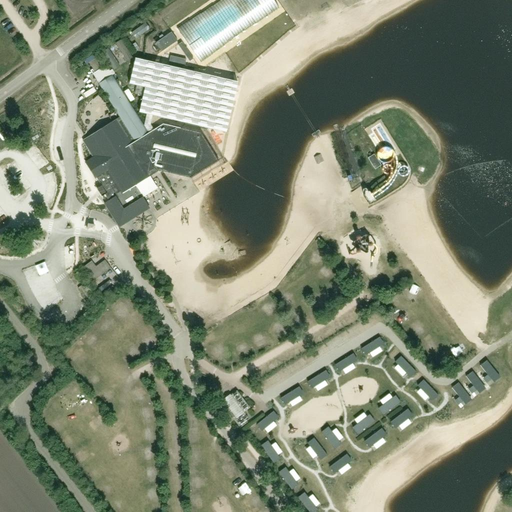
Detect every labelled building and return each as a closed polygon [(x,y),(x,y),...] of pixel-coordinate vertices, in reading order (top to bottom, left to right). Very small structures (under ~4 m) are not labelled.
[(273,0),(217,0),(177,28),(201,63),(279,8),(273,0)] [(304,0),(301,2),(309,15),(314,12),(307,0),(304,0)] [(282,12),(292,29),(297,26),(288,9),(282,12)] [(272,17),(268,19),(279,45),(288,42),(284,34),(280,36),(272,17)] [(314,28),(321,25),(318,19),(311,22),(314,28)] [(161,39),(156,43),(162,52),(177,41),(171,32),(164,37),(162,35),(159,37),(161,39)] [(121,39),(114,43),(126,61),(133,57),(121,39)] [(181,42),(178,45),(190,61),(193,59),(181,42)] [(107,47),(101,52),(112,69),(119,65),(107,47)] [(183,69),(186,60),(170,56),(168,66),(183,69)] [(135,58),(129,84),(145,88),(139,112),(146,114),(144,126),(148,133),(154,130),(150,125),(153,116),(226,133),(237,82),(135,58)] [(118,123),(84,144),(94,159),(86,163),(85,164),(95,179),(96,178),(101,186),(96,189),(101,197),(106,194),(111,202),(109,203),(121,223),(132,216),(133,218),(147,209),(146,208),(148,206),(142,197),(135,186),(151,176),(159,171),(171,174),(191,178),(203,171),(205,170),(218,161),(209,145),(201,133),(200,133),(163,124),(157,127),(154,130),(148,133),(148,134),(132,109),(111,76),(98,84),(101,88),(102,90),(115,111),(120,118),(116,120),(118,123)] [(374,155),(368,159),(375,170),(381,166),(374,155)] [(325,216),(333,210),(326,202),(319,208),(325,216)] [(174,238),(187,255),(207,239),(194,222),(174,238)] [(92,261),(83,267),(94,281),(110,269),(104,260),(102,262),(96,266),(92,261)] [(354,273),(365,269),(361,260),(350,264),(354,273)] [(327,261),(320,267),(328,276),(335,269),(327,261)] [(413,291),(422,288),(418,277),(409,281),(413,291)] [(344,280),(338,286),(342,291),(348,286),(344,280)] [(83,285),(77,286),(81,296),(86,294),(83,285)] [(295,289),(283,296),(286,302),(298,295),(295,289)] [(322,292),(319,294),(325,303),(329,300),(322,292)] [(272,297),(261,305),(266,312),(278,304),(272,297)] [(405,304),(394,314),(401,321),(411,311),(405,304)] [(368,315),(373,323),(383,318),(379,309),(368,315)] [(507,322),(511,317),(511,311),(510,310),(503,317),(507,322)] [(291,314),(295,322),(301,319),(297,311),(291,314)] [(415,333),(424,327),(418,318),(409,324),(415,333)] [(98,324),(101,329),(109,324),(106,319),(98,324)] [(348,330),(352,339),(362,334),(358,325),(348,330)] [(149,327),(141,332),(148,346),(157,341),(149,327)] [(459,350),(467,344),(458,332),(451,337),(459,350)] [(427,347),(435,341),(429,333),(421,339),(427,347)] [(331,337),(335,347),(344,344),(340,334),(331,337)] [(384,339),(389,344),(395,340),(390,334),(384,339)] [(354,339),(356,344),(364,340),(361,335),(354,339)] [(130,354),(138,350),(134,341),(126,345),(130,354)] [(313,349),(317,355),(326,349),(322,343),(313,349)] [(392,351),(401,363),(411,355),(403,344),(392,351)] [(444,361),(453,355),(450,350),(440,355),(444,361)] [(305,355),(295,360),(302,371),(311,366),(305,355)] [(96,372),(88,376),(92,384),(101,380),(96,372)] [(425,381),(430,390),(439,384),(433,375),(425,381)] [(267,393),(274,386),(264,377),(257,384),(267,393)] [(72,392),(81,390),(79,380),(70,382),(72,392)] [(387,406),(395,403),(391,389),(382,391),(387,406)] [(250,408),(237,391),(231,395),(231,397),(224,402),(223,401),(217,405),(230,423),(234,420),(238,426),(248,419),(243,413),(250,408)] [(82,410),(94,402),(89,394),(77,402),(82,410)] [(376,419),(384,412),(373,399),(365,406),(376,419)] [(151,400),(145,402),(148,413),(154,412),(151,400)] [(398,426),(405,420),(397,409),(389,415),(398,426)] [(89,418),(95,427),(107,419),(101,410),(89,418)] [(355,424),(359,431),(368,425),(364,419),(355,424)] [(382,437),(389,432),(381,421),(374,427),(382,437)] [(267,429),(258,436),(263,443),(272,437),(267,429)] [(357,439),(363,448),(372,442),(365,433),(357,439)] [(351,443),(345,450),(353,458),(359,452),(351,443)] [(275,448),(270,450),(275,459),(280,456),(275,448)] [(330,459),(339,473),(346,468),(337,455),(330,459)] [(285,478),(290,476),(285,468),(281,471),(285,478)] [(297,477),(289,483),(294,491),(303,486),(297,477)] [(311,511),(319,507),(313,496),(305,502),(311,511)]
